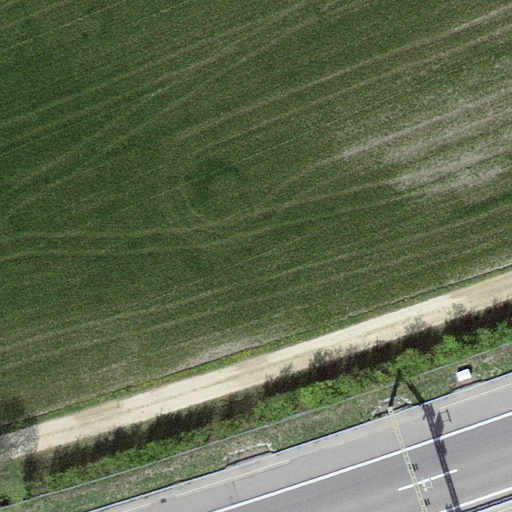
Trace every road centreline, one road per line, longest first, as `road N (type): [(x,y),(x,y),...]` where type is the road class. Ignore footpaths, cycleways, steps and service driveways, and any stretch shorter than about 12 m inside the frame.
road 1 (track): [(0,445),(511,269)]
road 2 (motorway): [(511,450),(329,511)]
